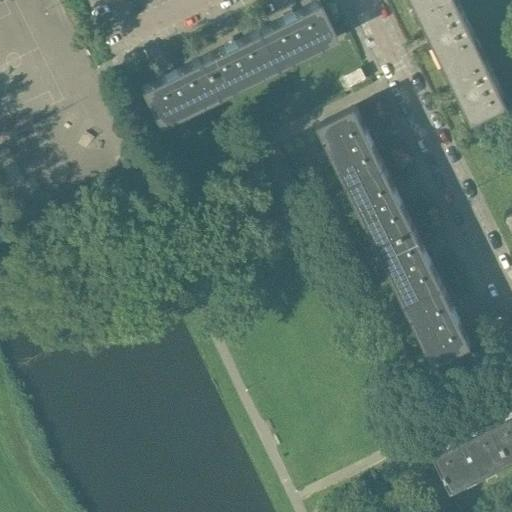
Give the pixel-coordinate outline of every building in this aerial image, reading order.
[(290,11),(282,15),(283,17),(257,29),(276,67),(336,38),(318,0),(291,13),(290,11)] [(413,0),(418,9),(436,0),(413,0)] [(458,0),(436,0),(418,9),(445,65),(481,47),(458,0)] [(231,39),(223,43),(224,46),(198,58),(216,96),(276,67),(257,29),(232,42),(231,39)] [(481,47),(445,65),(472,122),(509,104),(481,47)] [(172,68),(164,72),(165,74),(139,87),(147,104),(149,108),(157,125),(216,96),(198,58),(173,70),(172,68)] [(335,115),(318,123),(347,183),(385,165),(372,139),(374,138),(370,130),(368,131),(355,105),(339,113),(335,115)] [(385,165),(347,183),(376,242),(413,224),(401,198),(403,197),(399,189),(397,190),(385,165)] [(413,224),(376,242),(405,302),(442,283),(430,258),(432,257),(428,249),(426,250),(413,224)] [(442,283),(405,302),(434,361),(471,343),(459,317),(461,316),(457,308),(455,309),(442,283)] [(511,412),(493,422),(511,459),(511,458),(511,412)] [(493,422),(460,438),(434,451),(452,488),(511,459),(493,422)]
